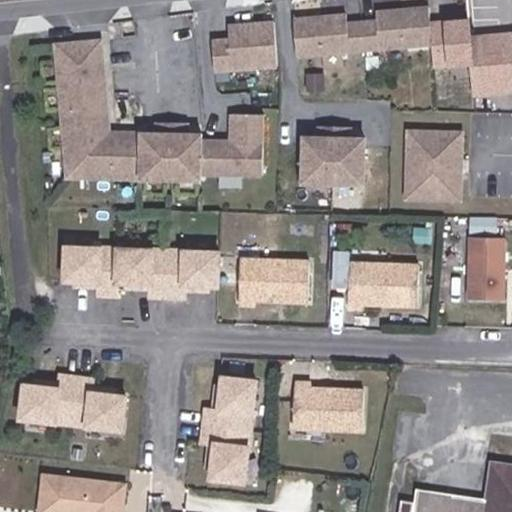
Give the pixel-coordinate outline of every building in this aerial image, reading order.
[(346,12),(294,16),(297,52),(433,42),(431,21),(430,5),(377,10),(377,18),(347,21),(346,12)] [(511,89),(511,32),(471,35),(470,18),(431,21),(433,42),(435,64),(473,61),(475,92),(511,89)] [(278,63),(274,20),(236,23),(237,36),(212,38),(214,68),(278,63)] [(100,40),(54,44),(66,176),(201,179),(201,174),(202,141),(202,134),(188,134),(188,124),(157,123),(157,133),(142,132),(141,140),(102,139),(99,121),(107,121),(105,99),(97,99),(94,62),(102,62),(100,40)] [(231,142),(202,141),(201,174),(262,176),(265,117),(232,116),(231,142)] [(304,136),(303,181),(364,183),(366,138),(351,137),(352,127),(321,127),(321,137),(304,136)] [(462,199),(464,132),(410,130),(408,198),(462,199)] [(506,238),(470,238),(469,300),(504,299),(506,238)] [(65,246),(65,281),(99,281),(99,295),(116,295),(116,282),(150,282),(150,296),(183,297),(183,284),(217,285),(218,251),(65,246)] [(336,250),(333,282),(346,284),(349,251),(336,250)] [(312,263),(245,255),(240,300),(256,302),(257,297),(308,303),(312,263)] [(423,264),(353,256),(348,301),(366,303),(366,298),(418,304),(423,264)] [(91,394),(94,381),(61,376),(59,389),(25,384),(20,418),(121,432),(125,398),(91,394)] [(256,383),(222,381),(219,415),(205,414),(202,448),(215,449),(211,483),(245,487),(256,383)] [(315,392),(314,387),(294,387),(293,430),(364,433),(364,393),(315,392)] [(511,511),(511,466),(492,464),(488,500),(417,489),(415,501),(401,500),(399,511),(511,511)] [(119,511),(120,508),(123,508),(126,485),(43,474),(38,511),(119,511)]
